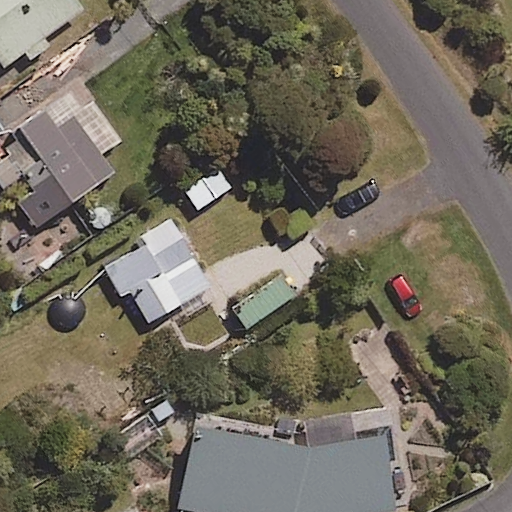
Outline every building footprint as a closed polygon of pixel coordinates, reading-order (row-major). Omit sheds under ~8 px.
[(0,0),(0,66),(16,55),(23,66),(47,49),(40,38),(73,15),(62,0),(0,0)] [(117,140),(70,84),(11,134),(45,175),(8,205),(33,235),(107,173),(95,158),(117,140)] [(175,311),(179,319),(212,300),(172,231),(103,271),(120,302),(128,297),(145,327),(175,311)] [(289,298),(275,278),(228,312),(242,331),(289,298)] [(307,455),(186,437),(175,511),(389,511),(373,440),(307,455)] [(135,511),(132,503),(111,511),(135,511)]
